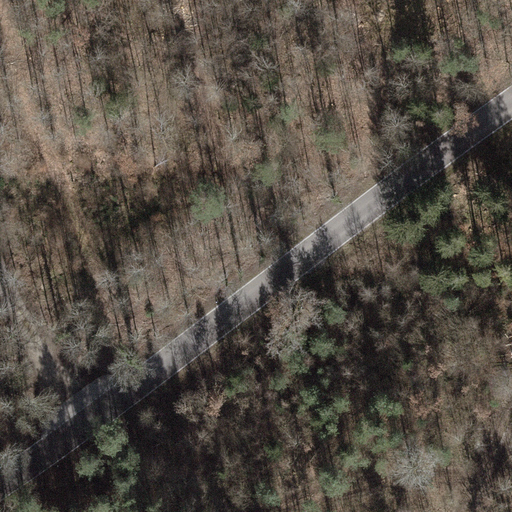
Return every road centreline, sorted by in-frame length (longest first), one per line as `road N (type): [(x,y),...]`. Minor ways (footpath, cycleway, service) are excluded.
road 1 (tertiary): [(0,481),(511,100)]
road 2 (track): [(0,270),(80,425)]
